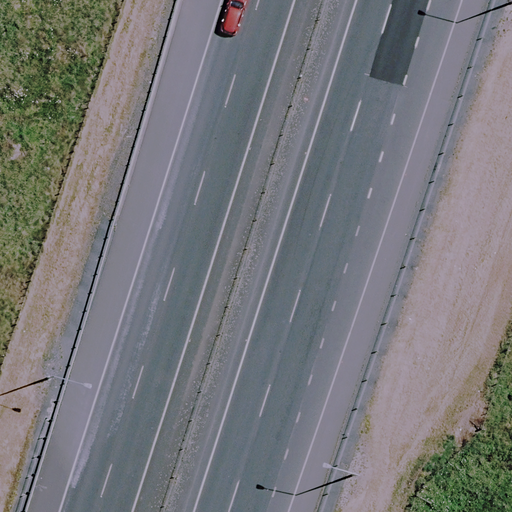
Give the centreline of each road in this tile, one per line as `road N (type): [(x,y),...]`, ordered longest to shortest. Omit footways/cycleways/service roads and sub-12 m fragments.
road 1 (motorway): [(391,0),(229,511)]
road 2 (motorway): [(99,511),(257,0)]
